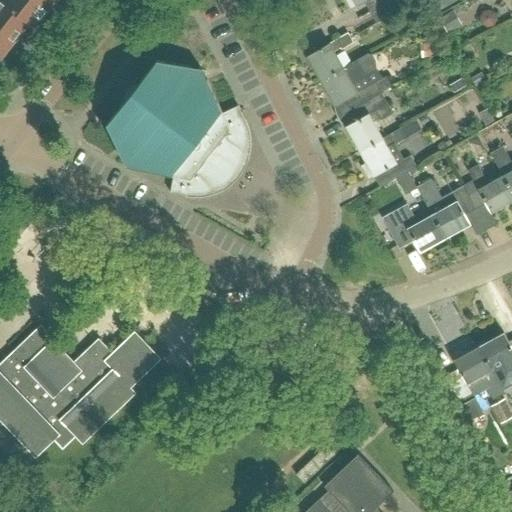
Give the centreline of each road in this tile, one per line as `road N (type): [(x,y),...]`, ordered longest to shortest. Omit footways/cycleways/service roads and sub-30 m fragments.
road 1 (residential): [(291,298),(325,204),(316,169),(223,0)]
road 2 (residential): [(12,139),(291,298)]
road 3 (residential): [(291,298),(371,307),(454,285),(511,257)]
road 4 (unclassified): [(12,139),(124,0)]
